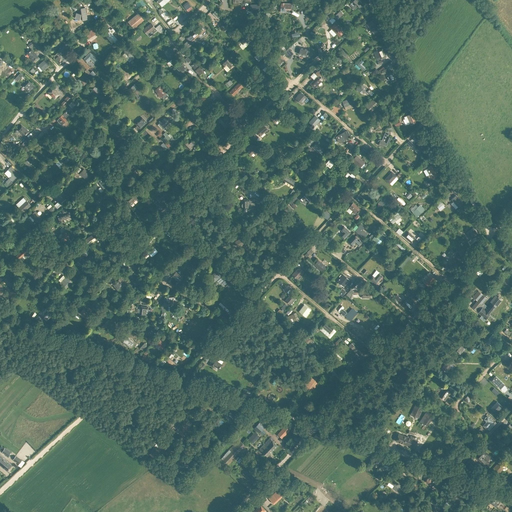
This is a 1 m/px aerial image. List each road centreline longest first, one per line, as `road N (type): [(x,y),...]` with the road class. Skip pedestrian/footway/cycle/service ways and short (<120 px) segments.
road 1 (track): [(43,333),(320,56),(307,35)]
road 2 (track): [(428,121),(180,380)]
road 3 (track): [(379,0),(428,121),(490,236)]
road 4 (track): [(315,426),(490,236)]
road 5 (unclassified): [(511,488),(315,426)]
road 6 (track): [(137,365),(0,491)]
road 7 (track): [(450,470),(471,442),(460,399),(511,347)]
road 8 (track): [(137,365),(0,317)]
road 9 (track): [(23,107),(72,145),(128,88)]
road 10 (track): [(315,426),(226,396),(200,422)]
road 11 (track): [(378,357),(279,275)]
road 12 (track): [(411,321),(315,237)]
road 13 (track): [(0,136),(84,45)]
road 14 (track): [(294,80),(387,161)]
road 15 (unclassified): [(231,511),(315,426)]
